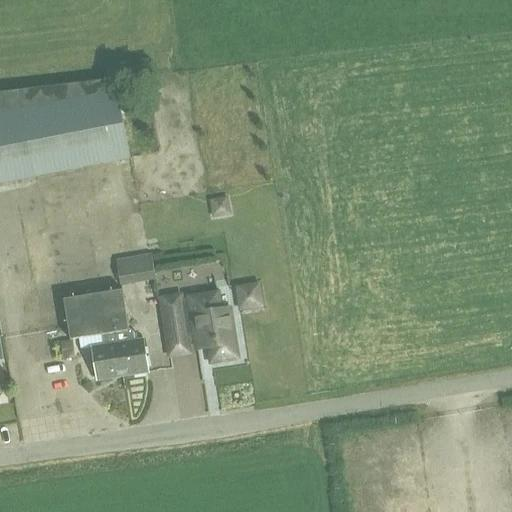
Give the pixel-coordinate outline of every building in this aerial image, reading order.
[(0,184),(131,159),(115,79),(0,92),(0,184)] [(216,215),(228,213),(226,202),(214,204),(216,215)] [(21,222),(33,278),(45,276),(33,220),(21,222)] [(67,256),(93,250),(91,243),(65,249),(67,256)] [(123,290),(64,300),(71,340),(102,335),(116,332),(130,330),(123,290)] [(181,296),(161,299),(169,346),(188,343),(187,337),(196,336),(198,351),(200,350),(199,346),(209,344),(212,362),(234,359),(230,332),(234,332),(230,310),(220,312),(217,294),(190,299),(190,303),(182,304),(181,296)] [(130,330),(116,332),(123,376),(148,372),(143,340),(136,341),(134,329),(130,330)] [(104,344),(93,346),(93,348),(98,380),(123,376),(116,332),(102,335),(104,344)] [(64,362),(76,360),(73,343),(61,345),(64,362)]
